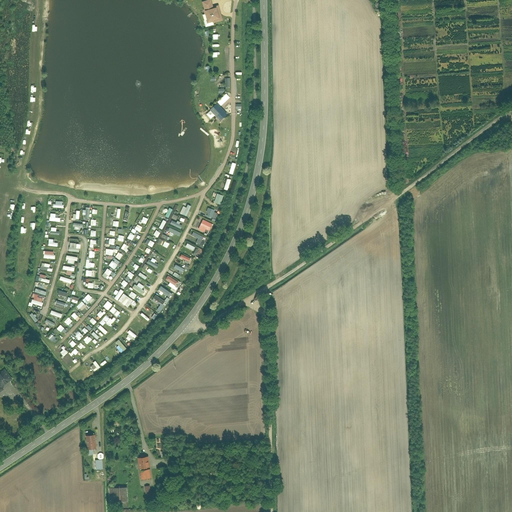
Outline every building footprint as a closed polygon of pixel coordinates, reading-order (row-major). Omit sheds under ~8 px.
[(210,5),(201,7),(206,21),(218,17),(214,3),(210,5)] [(225,111),(214,99),(204,108),(215,120),(225,111)] [(229,166),(228,173),(232,174),(234,163),(231,163),(230,164),(227,163),(226,166),(229,166)] [(222,189),(227,190),(230,179),(225,178),(222,189)] [(220,192),(212,190),(210,199),(218,201),(220,192)] [(179,213),(186,216),(190,206),(186,204),(185,207),(182,206),(179,213)] [(213,211),(213,210),(207,207),(204,215),(214,218),(216,213),(213,211)] [(74,214),(72,213),(71,218),(78,219),(79,211),(75,210),(74,214)] [(48,213),(48,221),(59,221),(59,218),(54,217),(54,213),(48,213)] [(161,229),(166,221),(162,219),(157,227),(161,229)] [(207,230),(211,223),(201,219),(197,228),(203,232),(204,229),(207,230)] [(168,223),(180,229),(181,225),(170,220),(168,223)] [(179,236),(180,232),(168,227),(166,231),(179,236)] [(203,243),(200,241),(202,236),(192,232),(190,235),(197,238),(195,243),(202,246),(203,243)] [(68,242),(67,251),(79,252),(79,243),(68,242)] [(119,248),(125,251),(128,245),(122,243),(119,248)] [(186,243),(184,246),(192,251),(194,247),(186,243)] [(112,261),(111,260),(107,265),(113,269),(119,262),(114,258),(112,261)] [(147,259),(145,263),(156,268),(157,264),(147,259)] [(40,262),(39,269),(51,272),(52,269),(48,268),(49,264),(40,262)] [(174,263),(172,267),(178,271),(177,272),(179,273),(182,269),(174,263)] [(113,277),(115,274),(106,268),(101,275),(105,278),(108,274),(113,277)] [(128,281),(129,278),(131,279),(133,274),(127,272),(124,280),(128,281)] [(168,282),(167,285),(173,289),(178,283),(167,274),(164,279),(168,282)] [(159,286),(156,290),(168,296),(170,291),(159,286)] [(113,298),(117,300),(122,290),(118,288),(113,298)] [(130,291),(127,295),(133,299),(136,295),(130,291)] [(31,306),(32,304),(40,306),(42,302),(40,302),(41,298),(36,297),(37,294),(31,293),(30,298),(31,298),(30,302),(28,302),(27,305),(31,306)] [(121,293),(116,301),(127,307),(130,303),(132,304),(134,301),(121,293)] [(86,304),(88,302),(86,300),(90,296),(87,294),(81,300),(86,304)] [(151,298),(161,304),(164,300),(154,294),(151,298)] [(106,300),(102,306),(107,310),(111,304),(106,300)] [(116,317),(119,312),(112,306),(108,311),(116,317)] [(100,310),(96,314),(97,315),(95,318),(97,320),(103,313),(100,310)] [(37,320),(31,312),(28,314),(34,322),(37,320)] [(140,312),(139,314),(147,320),(148,319),(140,312)] [(101,319),(109,326),(112,321),(105,314),(101,319)] [(134,320),(146,328),(148,324),(136,316),(134,320)] [(63,321),(67,325),(72,321),(68,317),(63,321)] [(130,339),(132,336),(134,339),(136,336),(129,330),(125,335),(130,339)] [(50,333),(46,337),(53,343),(57,339),(50,333)] [(118,339),(114,342),(117,346),(116,347),(120,352),(125,348),(118,339)] [(10,380),(2,367),(0,368),(0,386),(0,387),(10,380)] [(94,433),(85,434),(86,445),(96,444),(94,433)] [(149,457),(138,458),(141,479),(151,478),(149,457)] [(94,469),(102,469),(101,459),(93,460),(94,469)] [(127,488),(109,489),(109,500),(119,500),(120,502),(127,501),(127,488)]
